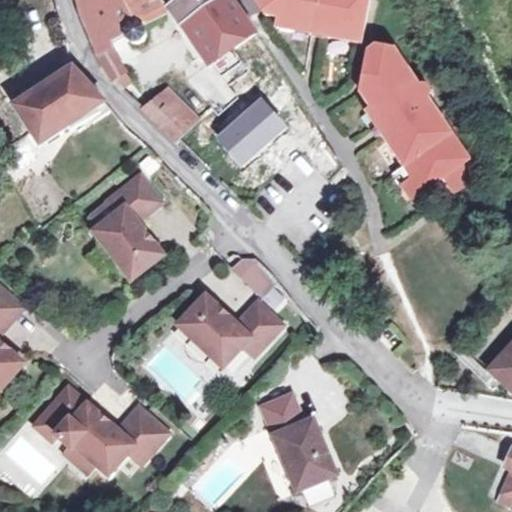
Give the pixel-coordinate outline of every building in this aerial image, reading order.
[(58,0),(26,0),(41,36),(66,27),(58,0)] [(82,0),(92,33),(106,58),(113,55),(110,49),(129,38),(132,43),(138,45),(144,42),(145,40),(145,34),(143,31),(169,17),(158,0),(82,0)] [(186,0),(166,0),(173,10),(186,0)] [(237,6),(232,0),(186,0),(173,10),(191,38),(237,6)] [(258,0),(269,18),(282,21),(280,31),(300,34),(302,21),(333,27),(331,40),(364,46),(372,0),(258,0)] [(237,6),(191,38),(211,69),(257,37),(237,6)] [(302,21),(300,34),(331,40),(333,27),(302,21)] [(398,54),(380,50),(371,55),(364,95),(375,113),(380,110),(396,134),(386,140),(415,182),(405,188),(415,204),(439,189),(436,185),(443,181),(454,195),(479,178),(433,105),(430,107),(428,103),(432,100),(433,98),(433,95),(431,92),(429,90),(425,88),(418,90),(416,86),(418,84),(398,54)] [(115,54),(113,55),(106,58),(101,61),(114,83),(119,81),(128,76),(115,54)] [(76,69),(17,106),(44,146),(108,105),(76,69)] [(128,76),(119,81),(125,92),(134,86),(128,76)] [(260,97),(217,136),(243,168),(289,127),(260,97)] [(166,100),(158,106),(188,138),(195,131),(178,112),(166,100)] [(158,106),(146,115),(178,148),(188,138),(158,106)] [(380,110),(375,113),(370,116),(386,140),(396,134),(380,110)] [(157,160),(146,170),(154,180),(165,170),(157,160)] [(148,183),(144,179),(112,205),(113,207),(121,216),(105,229),(99,235),(137,282),(168,257),(156,243),(153,246),(148,240),(151,237),(142,225),(165,205),(148,183)] [(121,216),(113,207),(99,219),(105,229),(121,216)] [(248,257),(232,271),(261,301),(276,287),(248,257)] [(25,312),(2,292),(0,293),(0,392),(2,395),(29,366),(13,352),(10,355),(3,349),(6,346),(1,341),(25,312)] [(222,310),(209,298),(183,327),(226,367),(246,347),(257,357),(285,327),(261,305),(240,327),(229,316),(226,320),(219,314),(222,310)] [(229,316),(222,310),(219,314),(226,320),(229,316)] [(13,352),(6,346),(3,349),(10,355),(13,352)] [(511,353),(487,380),(511,388),(511,387),(511,353)] [(227,375),(234,383),(254,368),(247,359),(227,375)] [(172,434),(143,408),(123,432),(113,423),(110,427),(102,421),(105,417),(74,390),(41,429),(58,443),(63,437),(78,449),(79,448),(101,466),(115,477),(134,455),(145,464),(172,434)] [(299,396),(270,409),(304,492),(344,477),(325,430),(314,435),(311,426),(299,396)] [(113,423),(105,417),(102,421),(110,427),(113,423)] [(321,421),(311,426),(314,435),(325,430),(321,421)] [(79,448),(78,449),(72,456),(94,474),(101,466),(79,448)] [(511,467),(511,468),(511,467),(511,477),(501,501),(511,507),(511,467)]
